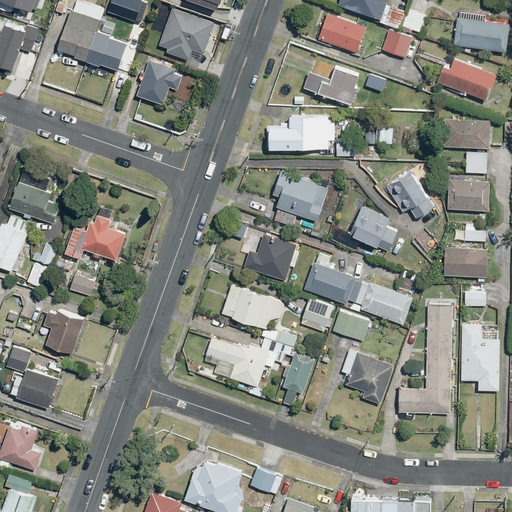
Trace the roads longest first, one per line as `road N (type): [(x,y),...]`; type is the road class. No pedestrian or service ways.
road 1 (residential): [(130,382),(383,468),(511,475)]
road 2 (residential): [(204,178),(0,104)]
road 3 (tertiary): [(204,178),(130,382)]
road 4 (tertiary): [(266,0),(204,178)]
road 5 (tertiary): [(130,382),(84,511)]
